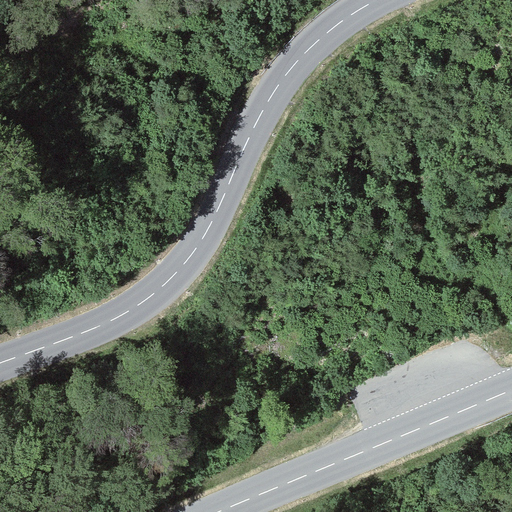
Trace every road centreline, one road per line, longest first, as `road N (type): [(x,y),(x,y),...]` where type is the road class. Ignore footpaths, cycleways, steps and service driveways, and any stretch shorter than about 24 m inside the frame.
road 1 (secondary): [(377,0),(334,27),(284,76),(208,230),(161,287),(122,315),(0,364)]
road 2 (secondary): [(225,511),(511,390)]
road 3 (track): [(255,0),(209,25),(138,40),(126,50)]
